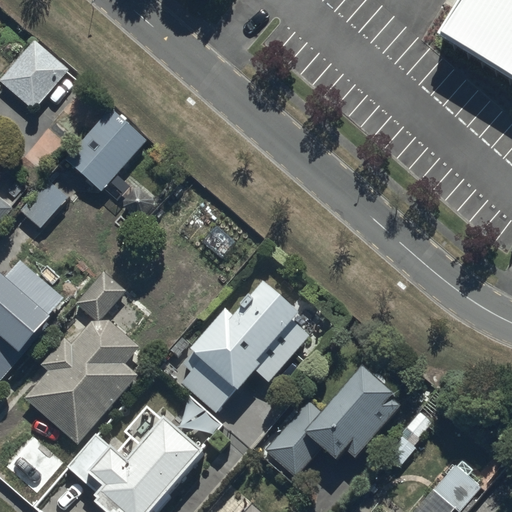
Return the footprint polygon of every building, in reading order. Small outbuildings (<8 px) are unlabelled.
[(511,0),(468,0),(442,40),(511,84),(511,0)] [(35,41),(0,82),(35,111),(38,108),(55,122),(87,84),(35,41)] [(150,138),(110,104),(65,158),(105,192),(150,138)] [(68,199),(46,180),(20,211),(42,229),(68,199)] [(0,201),(0,222),(10,210),(0,201)] [(7,278),(0,272),(0,379),(2,381),(28,351),(25,349),(53,317),(41,307),(56,290),(22,261),(7,278)] [(42,365),(48,371),(25,397),(79,446),(140,378),(138,376),(146,367),(134,356),(142,347),(136,341),(158,317),(107,272),(78,305),(95,320),(73,345),(66,339),(42,365)] [(236,316),(228,309),(193,350),(182,341),(172,353),(194,371),(182,385),(217,414),(238,390),(241,392),(257,373),(271,384),(311,337),(294,323),(302,313),(264,282),(236,316)] [(324,414),(310,401),(268,451),(298,477),(324,447),(339,460),(346,452),(357,461),(404,406),(393,397),(395,394),(386,386),(387,386),(387,385),(387,384),(387,383),(387,382),(387,381),(387,380),(386,379),(386,378),(385,378),(385,377),(384,377),(384,376),(383,376),(382,376),(382,375),(381,375),(380,375),(379,375),(378,375),(377,375),(377,376),(376,376),(375,377),(365,367),(324,414)] [(155,511),(205,449),(167,417),(164,420),(148,407),(127,434),(132,438),(119,453),(99,437),(71,472),(99,495),(93,502),(104,511),(155,511)] [(433,424),(420,412),(400,435),(413,447),(433,424)] [(457,511),(458,510),(460,511),(468,511),(477,503),(473,500),(484,487),(457,464),(455,467),(445,459),(436,470),(444,478),(433,491),(435,493),(418,511),(457,511)]
